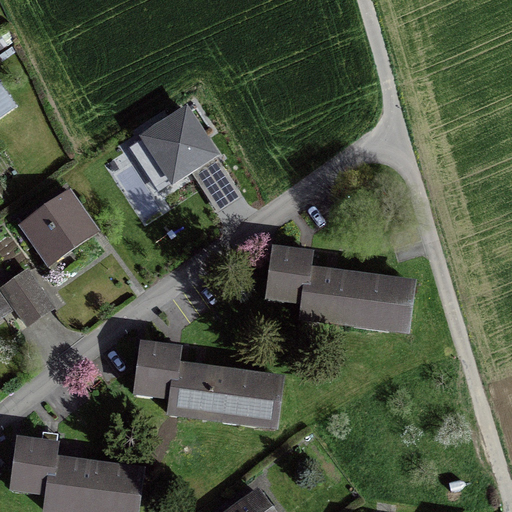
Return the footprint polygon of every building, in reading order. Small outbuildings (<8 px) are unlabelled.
[(0,115),(14,106),(0,84),(0,115)] [(214,156),(186,112),(145,138),(173,183),(196,168),(214,156)] [(66,198),(23,228),(48,263),(91,233),(66,198)] [(309,259),(272,254),(266,300),(267,301),(268,296),(283,298),(282,303),(302,305),(299,321),(301,321),(302,315),(318,317),(318,323),(353,328),(354,322),(370,324),(369,331),(370,332),(371,324),(388,326),(387,332),(406,335),(411,295),(314,281),(315,275),(307,274),(309,259)] [(46,314),(51,311),(25,273),(0,290),(26,328),(33,323),(39,319),(46,314)] [(178,354),(140,348),(134,395),(136,395),(136,391),(151,393),(151,397),(170,400),(168,416),(169,416),(170,410),(187,412),(186,418),(222,423),(222,417),(239,419),(238,427),(239,427),(240,419),(256,421),(255,428),(274,430),(280,390),(182,377),(183,370),(176,369),(178,354)] [(55,449),(17,444),(11,491),(12,491),(13,486),(28,488),(27,493),(46,496),(44,511),(135,511),(140,482),(63,472),(64,465),(53,464),(55,449)]
